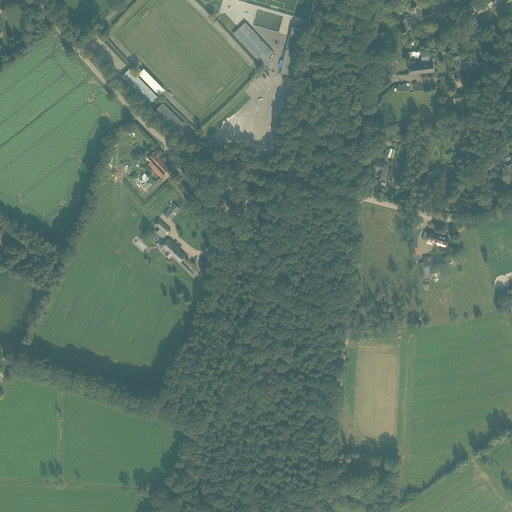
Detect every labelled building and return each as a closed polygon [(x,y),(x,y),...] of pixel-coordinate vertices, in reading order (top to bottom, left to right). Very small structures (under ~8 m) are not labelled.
[(410,12),(420,9),(421,9),(419,0),(407,3),(408,7),(404,8),(402,10),(403,13),(410,12)] [(464,8),(467,12),(469,15),(474,12),(476,15),(493,6),(490,1),(485,3),(485,4),(477,9),(471,1),(468,4),(469,5),(464,8)] [(420,9),(410,12),(412,21),(422,18),(420,9)] [(401,19),(404,29),(405,28),(406,31),(410,30),(409,27),(410,27),(409,23),(407,24),(406,18),(401,19)] [(233,33),(264,67),(270,61),(268,58),(273,53),(245,22),(233,33)] [(291,27),(284,54),(297,57),(300,41),(298,41),(301,29),(291,27)] [(410,54),(409,54),(409,57),(420,55),(421,55),(422,61),(429,60),(429,55),(428,52),(425,52),(425,51),(421,52),(421,51),(419,51),(419,52),(416,52),(416,51),(409,52),(410,54)] [(297,57),(284,54),(280,73),(293,76),(297,57)] [(397,73),(395,62),(398,62),(398,58),(388,59),(389,63),(388,63),(390,74),(397,73)] [(460,76),(460,75),(468,73),(467,68),(468,68),(468,69),(473,68),(471,60),(466,61),(468,67),(461,68),(459,62),(455,64),(456,70),(451,72),(452,77),(459,75),(459,76),(460,76)] [(408,62),(409,73),(409,75),(434,72),(433,63),(416,65),(415,61),(408,62)] [(121,77),(149,105),(158,97),(130,68),(121,77)] [(166,89),(145,68),(139,73),(160,95),(166,89)] [(409,86),(409,84),(409,83),(406,83),(406,86),(397,86),(397,88),(394,88),(394,91),(397,91),(409,91),(409,86)] [(467,102),(472,102),(471,93),(453,95),(453,104),(454,109),(467,108),(467,102)] [(154,113),(178,136),(185,139),(187,137),(188,138),(193,133),(163,104),(154,113)] [(389,148),(387,157),(393,158),(395,149),(389,148)] [(148,164),(161,178),(171,169),(154,151),(147,157),(151,161),(148,164)] [(511,155),(503,159),(507,169),(511,166),(511,155)] [(370,158),(368,167),(380,170),(384,171),(385,164),(378,162),(378,160),(370,158)] [(371,179),(369,186),(373,187),(373,188),(384,191),(385,186),(386,184),(381,182),(382,179),(384,179),(388,165),(385,164),(384,171),(380,170),(380,171),(378,177),(377,181),(376,181),(371,179)] [(448,164),(443,167),(447,173),(455,167),(452,164),(450,166),(448,164)] [(142,184),(149,178),(144,174),(138,180),(142,184)] [(491,187),(485,188),(487,193),(488,193),(489,196),(488,197),(490,201),(495,200),(494,198),(496,197),(496,198),(503,196),(500,185),(498,186),(496,177),(491,179),(492,182),(490,183),(491,187)] [(143,185),(147,189),(155,182),(151,178),(143,185)] [(229,186),(224,192),(215,185),(210,192),(217,197),(214,202),(220,207),(224,202),(236,211),(241,205),(229,195),(234,188),(233,187),(234,187),(235,184),(234,181),(232,181),(229,181),(228,184),(229,186)] [(163,215),(171,221),(181,209),(173,203),(163,215)] [(159,220),(155,224),(162,231),(166,227),(159,220)] [(163,244),(164,244),(162,246),(167,251),(165,253),(169,257),(171,255),(179,262),(185,255),(178,249),(179,248),(177,247),(175,245),(169,239),(168,240),(159,230),(157,232),(166,241),(163,244)] [(424,231),(422,239),(427,241),(436,244),(437,242),(447,245),(449,239),(429,233),(424,231)] [(422,256),(423,261),(424,262),(418,263),(421,276),(438,272),(434,254),(422,256)] [(448,257),(450,266),(459,264),(458,255),(448,257)] [(362,498),(365,499),(368,489),(354,485),(352,494),(362,496),(362,498)]
